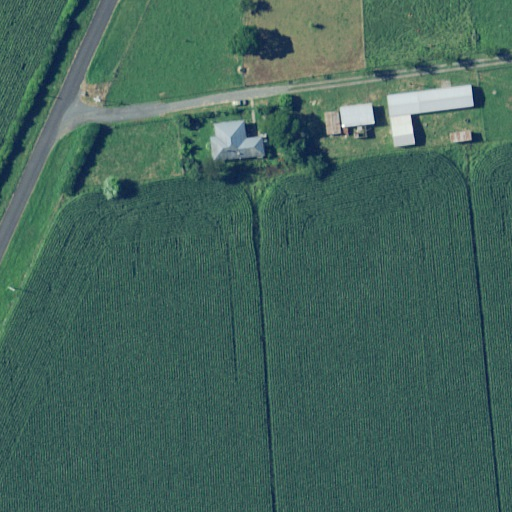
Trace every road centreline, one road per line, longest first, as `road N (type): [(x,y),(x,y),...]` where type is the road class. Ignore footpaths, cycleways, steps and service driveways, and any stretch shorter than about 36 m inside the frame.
road 1 (track): [(511,58),(62,116)]
road 2 (unclassified): [(0,258),(113,0)]
